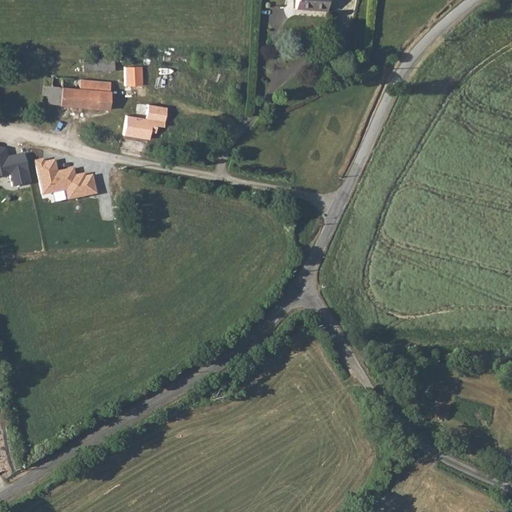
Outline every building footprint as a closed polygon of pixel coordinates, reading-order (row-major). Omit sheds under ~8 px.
[(295,0),(295,12),(326,15),(326,0),(295,0)] [(160,85),(160,65),(125,64),(125,96),(149,96),(149,85),(160,85)] [(47,96),(47,104),(72,106),(73,89),(74,79),(48,78),(49,79),(40,79),(40,96),(47,96)] [(73,89),(72,106),(93,109),(106,110),(108,82),(79,80),(78,89),(73,89)] [(147,120),(133,118),(125,116),(121,135),(152,143),(154,136),(147,135),(150,121),(147,120)] [(68,164),(52,165),(52,177),(68,176),(68,164)]
